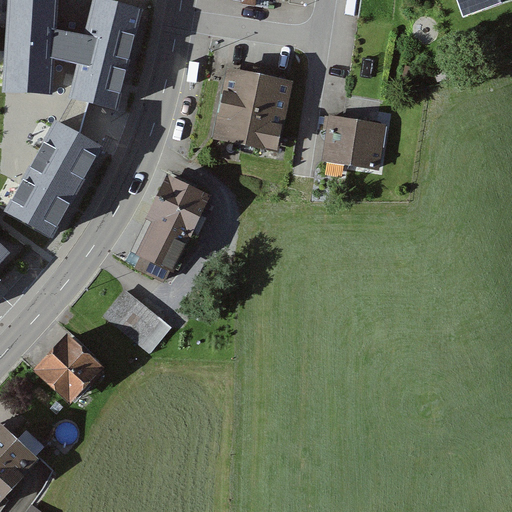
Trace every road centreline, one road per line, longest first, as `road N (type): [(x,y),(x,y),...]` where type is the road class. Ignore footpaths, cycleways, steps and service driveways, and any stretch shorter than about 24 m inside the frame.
road 1 (secondary): [(179,18),(152,135),(118,209),(76,273),(0,358)]
road 2 (residential): [(179,18),(321,40),(327,0)]
